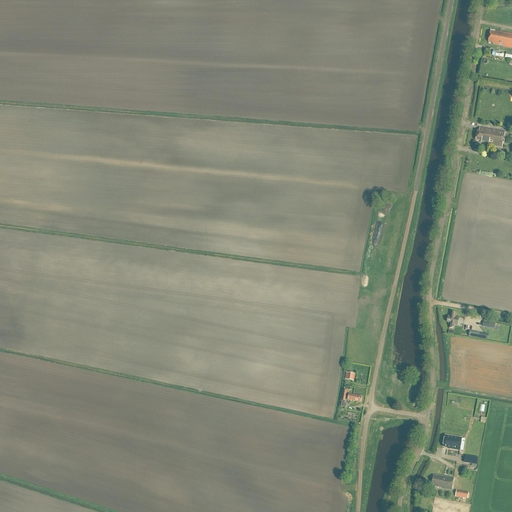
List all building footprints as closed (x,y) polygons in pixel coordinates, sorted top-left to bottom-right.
[(495,33),(490,32),(488,42),(492,43),(492,44),(501,46),(501,47),(511,48),(511,34),(500,32),(495,31),(495,33)] [(485,144),(485,145),(502,148),(504,132),(481,128),(480,132),(477,132),(476,141),(481,142),(481,143),(485,144)] [(448,315),(447,322),(449,322),(448,323),(450,324),(449,327),(455,329),(455,325),(458,325),(459,317),(456,316),(457,313),(451,312),(450,316),(448,315)] [(346,372),(345,380),(354,381),(355,374),(346,372)] [(349,394),(348,400),(361,403),(362,397),(349,394)] [(443,447),(450,448),(450,449),(460,451),(462,439),(445,436),(443,447)] [(478,458),(465,456),(464,463),(477,465),(478,458)] [(433,487),(451,490),(454,478),(446,477),(436,476),(433,475),(432,484),(434,484),(433,487)]
